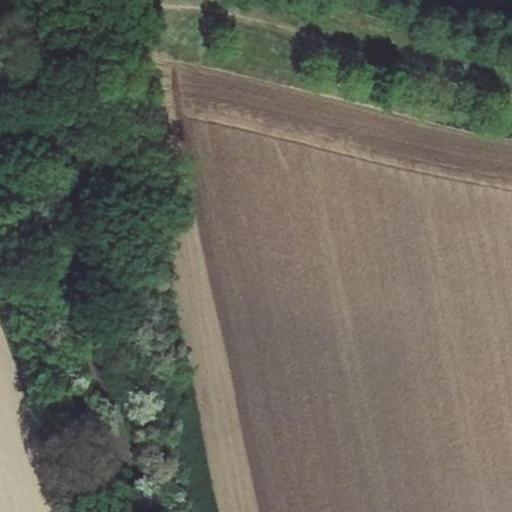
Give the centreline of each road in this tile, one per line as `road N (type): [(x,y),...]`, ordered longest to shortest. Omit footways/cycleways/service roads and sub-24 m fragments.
road 1 (track): [(0,48),(137,511)]
road 2 (track): [(511,98),(134,0)]
